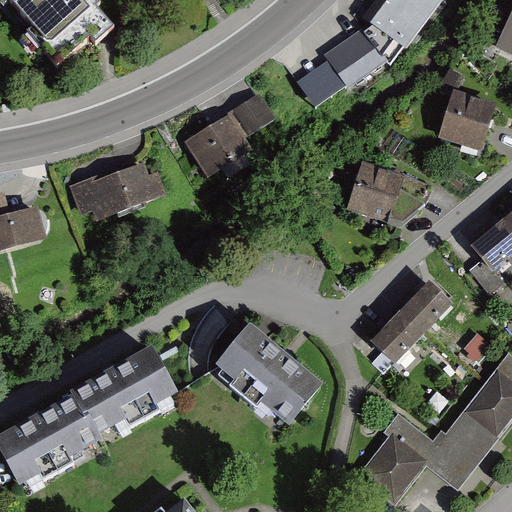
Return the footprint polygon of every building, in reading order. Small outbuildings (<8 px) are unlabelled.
[(4,0),(69,70),(117,27),(92,0),(4,0)] [(391,59),(438,0),(381,0),(361,24),(323,49),(348,84),(391,59)] [(511,50),(511,0),(493,41),(511,50)] [(497,97),(453,83),(438,131),(482,145),(497,97)] [(256,95),(179,138),(203,180),(279,137),(256,95)] [(358,152),(342,201),(402,220),(425,199),(435,179),(418,171),(358,152)] [(152,154),(69,182),(82,221),(165,194),(152,154)] [(0,209),(9,207),(4,188),(0,188),(0,209)] [(0,248),(45,236),(36,202),(0,211),(0,248)] [(501,281),(511,272),(511,222),(477,251),(501,281)] [(462,306),(437,282),(377,343),(402,367),(462,306)] [(253,331),(214,381),(290,439),(328,389),(253,331)] [(511,353),(510,352),(445,434),(441,431),(433,442),(398,414),(383,432),(389,437),(357,476),(394,506),(425,466),(458,492),(511,423),(511,353)] [(189,407),(160,357),(0,447),(29,498),(189,407)] [(202,511),(194,502),(182,511),(202,511)]
